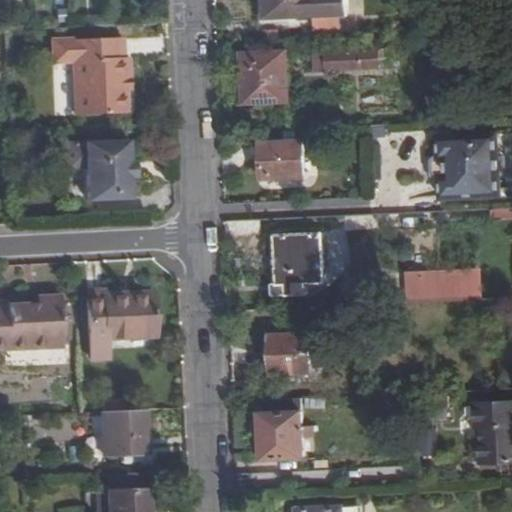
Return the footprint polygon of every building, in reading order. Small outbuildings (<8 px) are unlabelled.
[(349,0),(266,0),(267,16),(350,14),(349,0)] [(125,80),(130,80),(129,59),(124,59),(123,40),(53,44),(54,64),(74,64),(77,116),(127,113),(126,91),(125,80)] [(389,50),(328,52),(329,70),(385,67),(384,60),(388,60),(389,50)] [(287,54),(243,55),(244,101),(289,100),(287,54)] [(439,137),(440,160),(447,160),(447,177),(441,177),(441,200),(502,197),(499,135),(439,137)] [(305,142),(263,144),(264,178),(307,177),(305,142)] [(130,201),(129,180),(129,164),(128,144),(85,146),(88,203),(130,201)] [(511,204),(494,204),(493,219),(511,219),(511,204)] [(324,237),(277,238),(279,287),(288,286),(288,297),(309,296),(309,286),(325,285),(324,237)] [(410,303),(484,301),(484,268),(409,269),(410,303)] [(109,349),(108,338),(157,335),(155,294),(88,297),(90,359),(109,359),(109,349)] [(9,304),(0,304),(0,351),(62,348),(61,300),(42,301),(42,306),(9,307),(9,304)] [(312,338),(271,339),(273,375),(312,374),(312,338)] [(327,398),(306,399),(306,410),(328,409),(327,398)] [(511,404),(472,406),(473,429),(478,429),(480,464),(511,462),(511,404)] [(147,457),(145,411),(102,413),(104,458),(147,457)] [(304,413),(262,415),(264,460),(305,459),(304,439),(313,438),(313,429),(304,429),(304,413)] [(97,493),(97,511),(148,511),(148,491),(97,493)]
